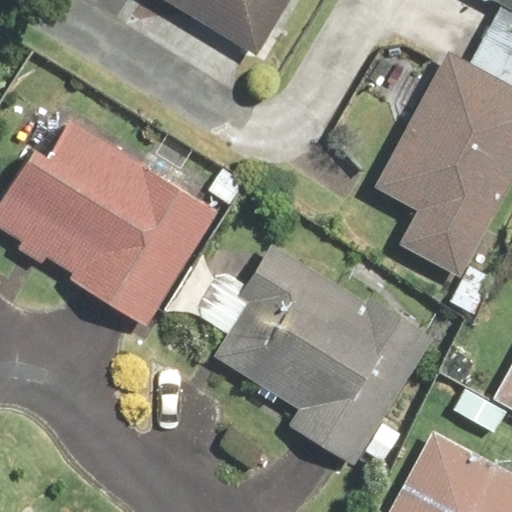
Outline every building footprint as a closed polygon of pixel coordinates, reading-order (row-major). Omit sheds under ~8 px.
[(182,0),(261,48),(290,0),(182,0)] [(463,274),(511,188),(511,12),(506,9),(477,60),(456,48),(378,184),(427,212),(409,243),(463,274)] [(0,228),(152,326),(248,178),(228,165),(208,196),(81,114),(57,152),(43,143),(0,209),(0,228)] [(295,423),(361,462),(369,448),(388,459),(404,430),(386,420),(438,331),(284,240),(219,351),(307,402),(295,423)] [(511,373),(501,394),(511,400),(511,373)] [(511,511),(511,465),(444,426),(394,511),(511,511)]
